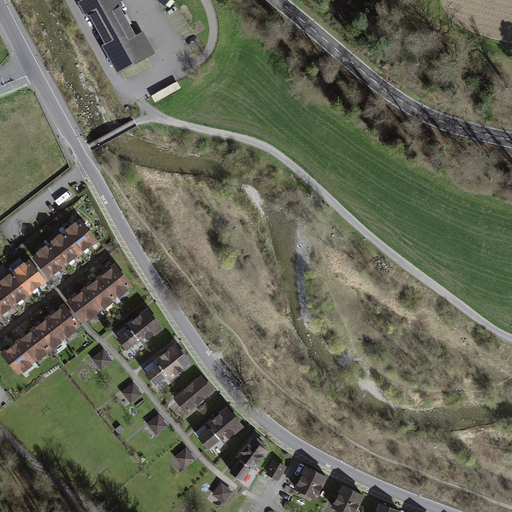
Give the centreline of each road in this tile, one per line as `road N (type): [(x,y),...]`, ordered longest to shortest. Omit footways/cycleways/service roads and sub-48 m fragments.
road 1 (residential): [(447,511),(291,442),(217,370),(129,240)]
road 2 (track): [(511,335),(417,275),(260,145),(150,115)]
road 3 (tertiary): [(277,0),(401,101),(511,139)]
road 4 (residential): [(129,240),(0,3)]
road 5 (residential): [(129,240),(0,339)]
